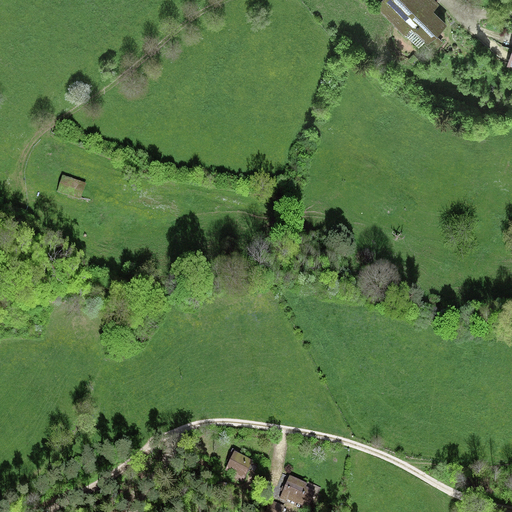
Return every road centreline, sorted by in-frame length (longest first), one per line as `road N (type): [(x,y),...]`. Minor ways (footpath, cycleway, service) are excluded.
road 1 (track): [(511,510),(331,436),(225,421),(181,428)]
road 2 (track): [(16,184),(22,157),(46,126),(225,0)]
road 3 (track): [(41,511),(181,428)]
